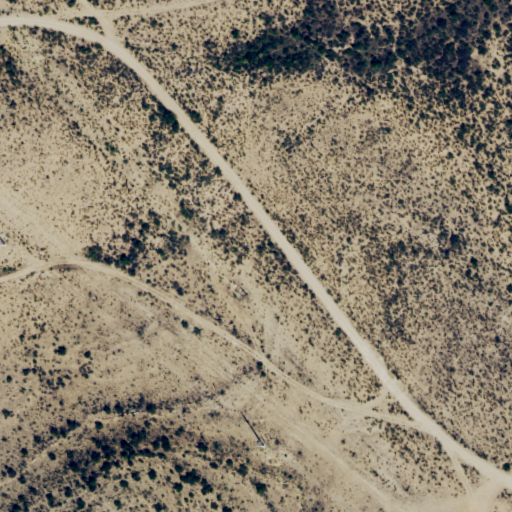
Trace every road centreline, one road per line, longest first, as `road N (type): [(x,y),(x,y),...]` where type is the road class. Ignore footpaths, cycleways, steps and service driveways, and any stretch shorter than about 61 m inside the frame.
road 1 (track): [(453,511),(251,328),(242,283),(123,113),(68,59),(0,47)]
road 2 (track): [(0,291),(88,283),(217,348),(251,328)]
